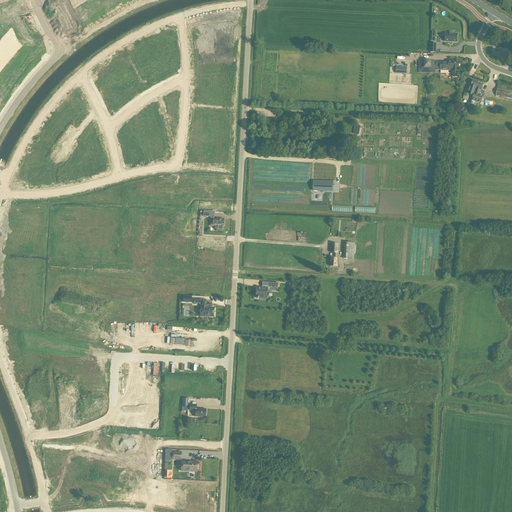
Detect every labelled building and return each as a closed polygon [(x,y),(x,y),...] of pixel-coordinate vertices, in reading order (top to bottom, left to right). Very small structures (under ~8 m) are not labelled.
[(115,0),(112,2),(116,10),(121,8),(117,0),(115,0)] [(107,5),(112,13),(116,10),(112,2),(107,5)] [(60,7),(58,3),(49,6),(51,11),(60,7)] [(107,5),(102,8),(107,16),(112,13),(107,5)] [(51,11),(53,16),(62,12),(60,7),(51,11)] [(97,11),(102,19),(107,16),(102,8),(97,11)] [(102,19),(97,11),(93,13),(98,22),(102,19)] [(64,17),(62,12),(53,16),(55,21),(64,17)] [(88,16),(93,25),(98,22),(93,13),(88,16)] [(221,20),(220,25),(229,26),(229,21),(237,22),(238,14),(226,13),(226,21),(221,20)] [(89,27),(93,25),(88,16),(83,19),(88,27),(89,27)] [(64,32),(73,27),(69,21),(71,20),(70,17),(64,20),(66,23),(61,26),(64,32)] [(190,28),(189,28),(189,32),(190,32),(190,33),(198,32),(198,35),(205,34),(204,31),(202,32),(201,25),(198,25),(197,23),(193,24),(193,26),(189,26),(190,28)] [(169,26),(162,29),(167,41),(173,39),(174,41),(177,39),(174,34),(173,34),(169,26)] [(73,27),(64,32),(66,37),(67,37),(73,34),(74,37),(80,34),(78,31),(76,32),(73,27)] [(162,29),(156,32),(159,40),(157,41),(159,46),(163,45),(162,44),(167,41),(162,29)] [(222,31),(222,38),(225,38),(224,44),(236,44),(236,36),(233,36),(233,32),(222,31)] [(457,43),(458,34),(453,34),(453,32),(449,32),(449,33),(445,33),(445,43),(457,43)] [(146,36),(139,40),(145,52),(150,49),(151,51),(154,49),(152,43),(150,44),(146,36)] [(139,40),(132,43),(137,51),(135,52),(138,57),(141,56),(140,54),(145,52),(139,40)] [(200,47),(192,47),(192,54),(204,53),(203,47),(206,46),(206,43),(199,44),(200,47)] [(123,49),(116,53),(124,64),(129,61),(130,62),(133,60),(129,55),(128,56),(123,49)] [(116,53),(110,57),(115,64),(114,65),(117,71),(120,69),(119,67),(124,64),(116,53)] [(173,58),(168,60),(168,62),(174,74),(180,71),(177,63),(179,62),(176,56),(173,58)] [(452,76),(458,77),(458,71),(459,60),(448,60),(448,62),(440,62),(440,70),(449,70),(449,68),(452,68),(452,76)] [(201,64),(193,65),(193,72),(205,71),(204,64),(207,64),(207,61),(201,61),(201,64)] [(419,61),(419,73),(435,73),(435,61),(419,61)] [(162,63),(159,64),(162,70),(163,69),(167,77),(174,74),(168,62),(163,64),(162,63)] [(101,63),(96,68),(96,69),(104,78),(109,75),(110,76),(112,74),(108,69),(107,70),(101,63)] [(154,68),(149,71),(155,83),(162,79),(158,72),(159,71),(156,65),(153,67),(154,68)] [(94,70),(90,73),(95,79),(94,81),(98,86),(105,80),(104,78),(96,69),(94,71),(94,70)] [(143,73),(140,75),(143,80),(145,79),(149,87),(155,83),(149,71),(144,74),(143,73)] [(135,79),(130,83),(138,94),(144,90),(139,82),(141,81),(137,76),(134,78),(135,79)] [(465,92),(463,99),(468,100),(470,94),(473,96),(474,93),(476,89),(478,82),(472,80),(468,93),(465,92)] [(220,82),(220,88),(223,88),(223,94),(235,94),(235,86),(227,86),(228,82),(220,82)] [(476,89),(474,93),(479,95),(483,83),(478,82),(476,89)] [(125,85),(122,87),(125,92),(127,91),(132,98),(138,94),(130,83),(126,86),(125,85)] [(118,92),(113,96),(122,106),(127,102),(122,94),(123,93),(119,88),(117,91),(118,92)] [(511,90),(497,88),(495,95),(511,98),(511,90)] [(73,90),(69,94),(74,100),(72,102),(76,106),(79,104),(77,102),(82,97),(80,94),(79,95),(73,90)] [(474,93),(473,96),(471,101),(482,104),(484,97),(479,95),(474,93)] [(112,94),(105,100),(109,105),(110,104),(116,111),(122,106),(113,96),(112,94)] [(60,103),(56,108),(65,116),(69,111),(71,112),(73,110),(68,106),(66,108),(60,103)] [(51,115),(47,120),(56,127),(60,122),(62,124),(64,121),(59,117),(57,120),(51,115)] [(44,123),(41,128),(49,133),(52,128),(44,123)] [(41,128),(38,133),(46,137),(49,133),(41,128)] [(89,130),(83,132),(85,135),(87,135),(89,140),(99,137),(97,131),(90,133),(89,130)] [(214,131),(214,136),(214,138),(219,138),(219,143),(230,143),(230,135),(220,134),(220,131),(214,131)] [(38,133),(35,137),(43,142),(46,137),(38,133)] [(35,137),(32,142),(40,147),(43,142),(35,137)] [(90,146),(88,147),(89,150),(95,148),(94,145),(101,143),(99,137),(89,140),(90,146)] [(32,142),(29,146),(37,151),(40,147),(32,142)] [(29,146),(27,151),(34,156),(37,151),(29,146)] [(215,151),(214,157),(218,157),(217,163),(229,163),(230,155),(222,155),(222,151),(215,151)] [(25,155),(23,160),(31,164),(33,159),(25,155)] [(104,162),(98,164),(102,175),(107,173),(105,166),(108,165),(106,158),(103,160),(104,162)] [(23,160),(20,165),(29,169),(31,164),(23,160)] [(92,163),(88,164),(90,170),(93,169),(96,177),(102,175),(98,164),(93,166),(92,163)] [(20,165),(18,170),(26,173),(29,169),(20,165)] [(81,169),(75,170),(78,181),(84,180),(82,173),(85,172),(84,166),(80,167),(81,169)] [(69,169),(65,170),(67,176),(70,175),(72,183),(78,181),(75,170),(70,171),(69,169)] [(18,170),(16,175),(24,178),(26,173),(18,170)] [(58,174),(52,174),(53,186),(59,185),(59,177),(62,177),(61,171),(58,171),(58,174)] [(46,173),(42,173),(43,179),(46,179),(47,186),(53,186),(52,174),(46,175),(46,173)] [(16,175),(14,179),(22,183),(24,178),(16,175)] [(14,179),(11,185),(20,188),(22,183),(14,179)] [(323,181),(313,181),(313,191),(323,191),(323,181)] [(224,219),(210,218),(210,226),(217,226),(217,229),(223,229),(223,226),(224,219)] [(163,238),(161,268),(200,270),(201,264),(197,264),(197,258),(190,257),(190,249),(191,249),(191,245),(194,246),(195,240),(163,238)] [(344,242),(343,259),(354,259),(355,243),(344,242)] [(333,258),(330,258),(330,266),(337,267),(337,258),(337,253),(338,253),(338,244),(332,244),(331,253),(333,253),(333,258)] [(142,246),(140,266),(148,267),(149,247),(142,246)] [(256,288),(255,298),(267,298),(267,291),(271,291),(271,287),(278,287),(278,283),(269,282),(269,286),(262,286),(262,288),(256,288)] [(199,317),(212,317),(213,307),(207,307),(207,302),(200,302),(200,306),(199,317)] [(126,374),(107,374),(107,383),(119,383),(119,386),(126,386),(126,374)] [(107,389),(107,416),(116,417),(117,389),(107,389)] [(196,404),(189,404),(189,410),(195,410),(195,416),(205,417),(206,409),(196,408),(196,404)] [(120,418),(135,418),(135,412),(131,412),(131,414),(128,414),(128,410),(120,410),(120,418)] [(181,461),(181,470),(197,471),(197,462),(181,461)]
